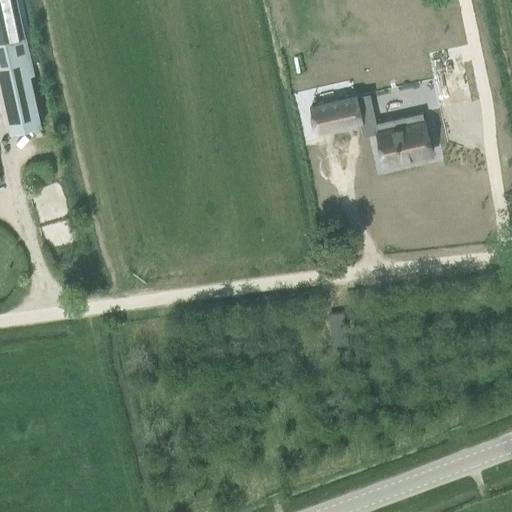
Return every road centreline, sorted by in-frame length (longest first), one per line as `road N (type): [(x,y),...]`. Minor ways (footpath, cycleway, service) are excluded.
road 1 (unclassified): [(0,320),(511,256)]
road 2 (tertiary): [(511,443),(332,511)]
